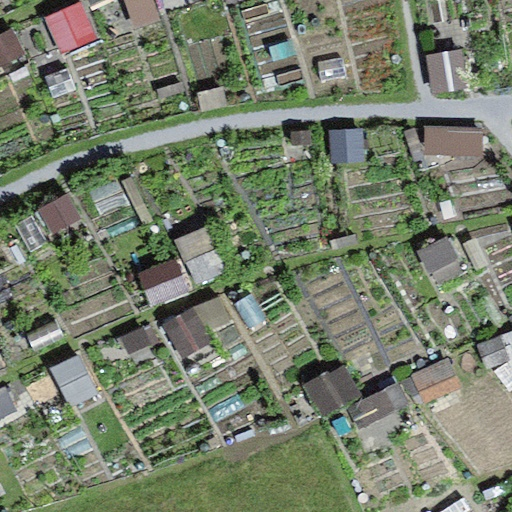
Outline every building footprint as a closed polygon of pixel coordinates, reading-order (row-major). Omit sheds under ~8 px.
[(123,0),(135,25),(178,6),(174,0),(123,0)] [(45,19),(63,56),(102,37),(84,1),(45,19)] [(487,162),(488,130),(427,128),(427,160),(487,162)] [(72,197),(37,215),(52,244),(87,226),(72,197)] [(145,275),(147,310),(192,307),(189,272),(145,275)] [(202,316),(167,341),(191,375),(226,350),(202,316)] [(491,376),(511,370),(511,336),(483,344),(491,376)]
